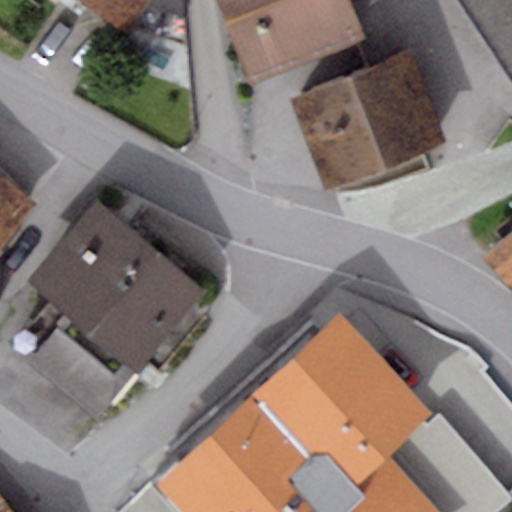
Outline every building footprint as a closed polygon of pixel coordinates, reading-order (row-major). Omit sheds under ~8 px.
[(82,0),(129,31),(149,0),(82,0)] [(348,0),(217,0),(249,82),(363,38),(348,0)] [(511,0),(451,0),(509,91),(511,89),(511,0)] [(410,50),(289,100),(328,192),(448,143),(410,50)] [(0,246),(36,205),(0,173),(0,246)] [(206,292),(98,200),(28,282),(67,315),(27,361),(97,420),(206,292)] [(511,287),(511,233),(485,257),(511,287)] [(498,511),(511,499),(511,496),(341,314),(157,485),(182,511),(498,511)] [(14,511),(0,493),(0,511),(14,511)]
